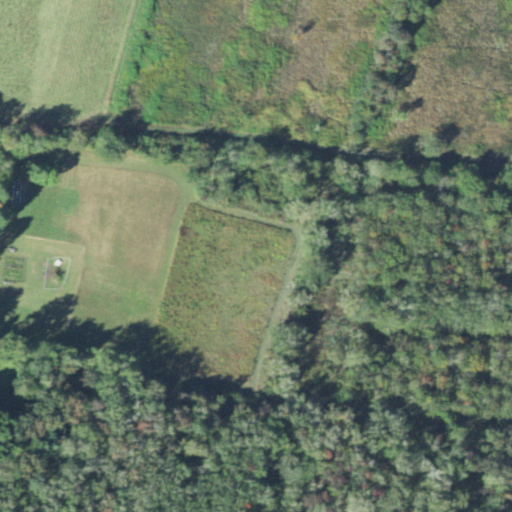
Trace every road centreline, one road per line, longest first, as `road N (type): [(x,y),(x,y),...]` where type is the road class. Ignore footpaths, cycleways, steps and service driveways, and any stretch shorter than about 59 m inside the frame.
road 1 (track): [(511,428),(178,380),(138,371),(101,345),(0,337)]
road 2 (track): [(0,162),(160,178),(150,280),(120,358)]
